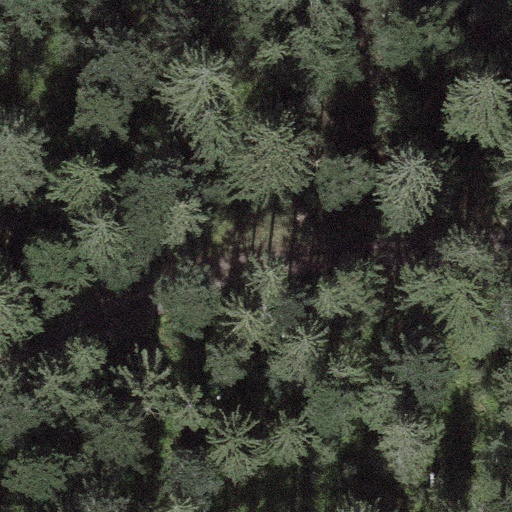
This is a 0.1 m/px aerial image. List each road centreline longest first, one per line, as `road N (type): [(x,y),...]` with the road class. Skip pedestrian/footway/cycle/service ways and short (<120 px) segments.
road 1 (track): [(0,374),(204,270),(284,251),(511,249)]
road 2 (track): [(204,270),(511,413)]
